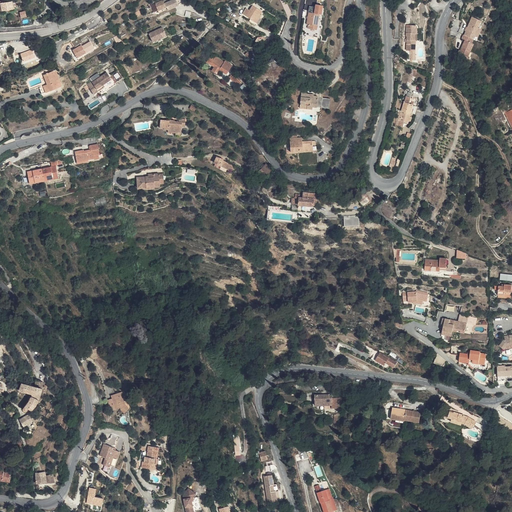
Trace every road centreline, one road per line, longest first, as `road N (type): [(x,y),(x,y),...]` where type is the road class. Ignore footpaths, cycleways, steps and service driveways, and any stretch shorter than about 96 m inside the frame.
road 1 (tertiary): [(361,0),(364,112),(345,159),(324,176),(284,172),(229,114),(173,89),(0,151)]
road 2 (secondary): [(454,0),(441,25),(435,90),(401,176),(388,183),(375,179),(371,165),(387,102),(385,0)]
road 3 (residential): [(297,511),(258,400),(274,372),(301,367),(409,378),(484,400),(511,394)]
road 4 (tertiary): [(0,286),(59,342),(88,410),(59,497),(0,497)]
road 5 (unknown): [(76,455),(102,430),(118,432),(128,470),(149,497)]
